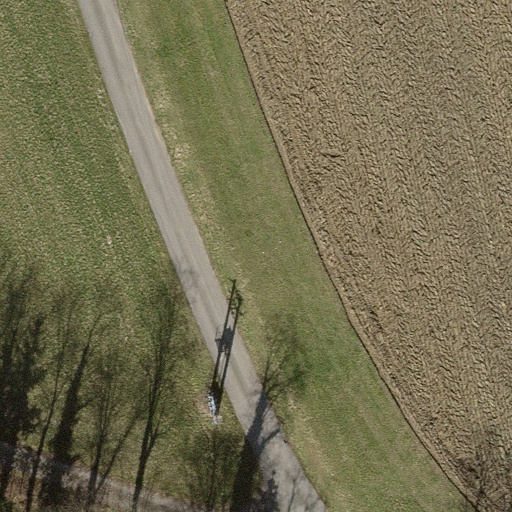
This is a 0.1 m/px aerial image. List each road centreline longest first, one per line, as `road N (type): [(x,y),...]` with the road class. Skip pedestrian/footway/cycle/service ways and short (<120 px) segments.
road 1 (residential): [(311,511),(263,428),(206,295),(100,0)]
road 2 (track): [(0,450),(178,511)]
